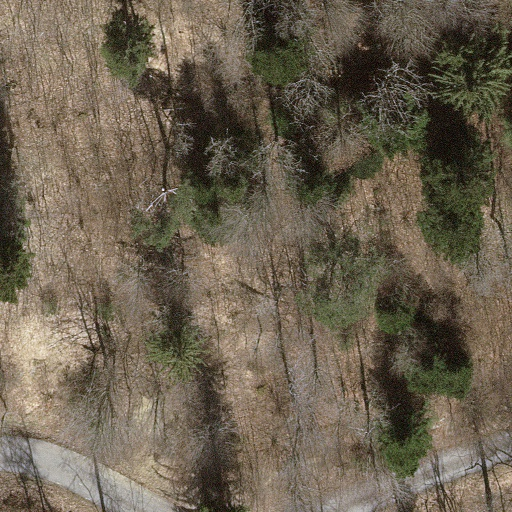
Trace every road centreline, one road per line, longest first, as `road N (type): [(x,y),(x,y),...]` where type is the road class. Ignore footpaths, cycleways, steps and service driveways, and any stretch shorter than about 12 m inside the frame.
road 1 (unclassified): [(358,511),(511,449)]
road 2 (unclassified): [(0,457),(70,474),(143,511)]
